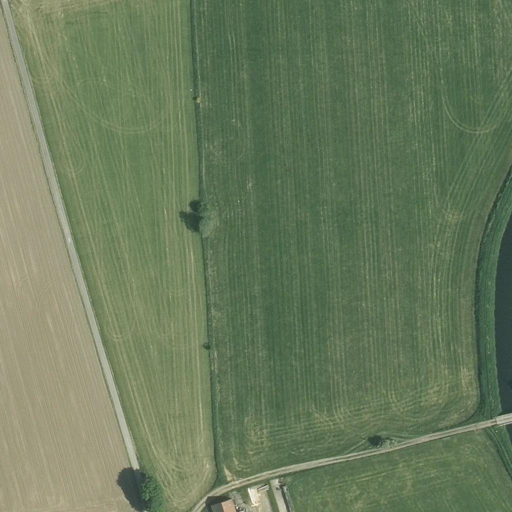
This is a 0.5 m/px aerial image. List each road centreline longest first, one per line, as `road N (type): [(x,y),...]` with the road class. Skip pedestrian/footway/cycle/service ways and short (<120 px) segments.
road 1 (unclassified): [(149,511),(5,0)]
road 2 (track): [(198,511),(219,489),(511,418)]
